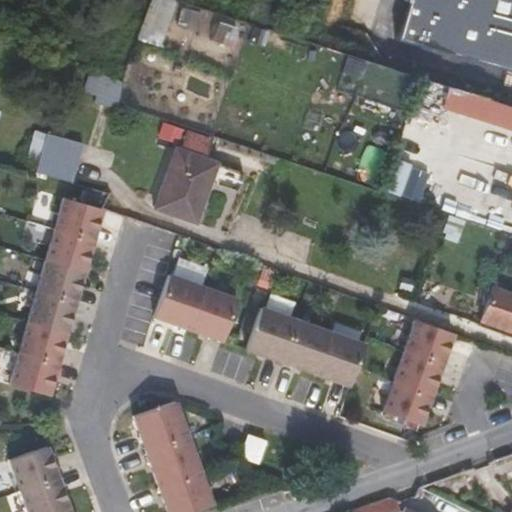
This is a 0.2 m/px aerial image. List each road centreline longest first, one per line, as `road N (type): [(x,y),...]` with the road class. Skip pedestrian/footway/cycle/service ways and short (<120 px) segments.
road 1 (residential): [(411,472),(368,445),(102,358)]
road 2 (residential): [(102,358),(90,414),(119,511)]
road 3 (residential): [(102,358),(132,239)]
